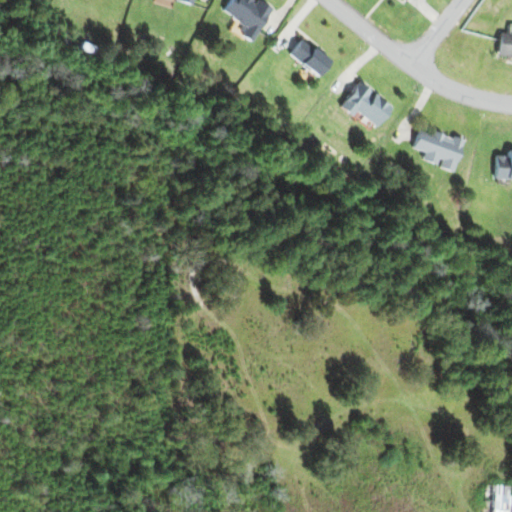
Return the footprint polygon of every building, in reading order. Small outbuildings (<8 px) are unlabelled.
[(254,0),(230,0),(222,11),(245,27),(238,36),(247,43),(271,12),(254,0)] [(511,34),(498,33),(495,54),(511,56),(511,34)] [(328,60),(300,38),(287,55),(314,77),(328,60)] [(361,112),(364,125),(383,121),(381,112),(382,112),(376,85),(340,93),(345,116),(361,112)] [(410,147),(441,159),(438,168),(449,172),(461,142),(418,125),(410,147)] [(511,150),(502,149),(501,156),(492,155),(489,176),(511,180),(511,150)] [(483,511),(504,511),(505,486),(483,486),(483,511)]
